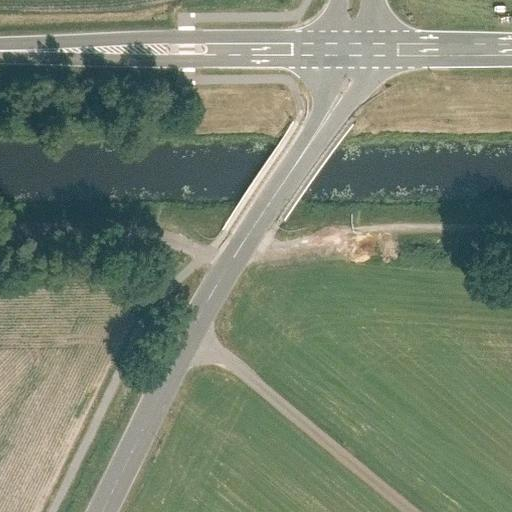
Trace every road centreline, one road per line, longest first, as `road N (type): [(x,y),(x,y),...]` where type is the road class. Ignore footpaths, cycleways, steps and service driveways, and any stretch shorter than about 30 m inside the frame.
road 1 (secondary): [(103,511),(169,369),(334,105),(353,48)]
road 2 (tertiary): [(353,48),(0,50)]
road 3 (tertiary): [(511,50),(353,48)]
